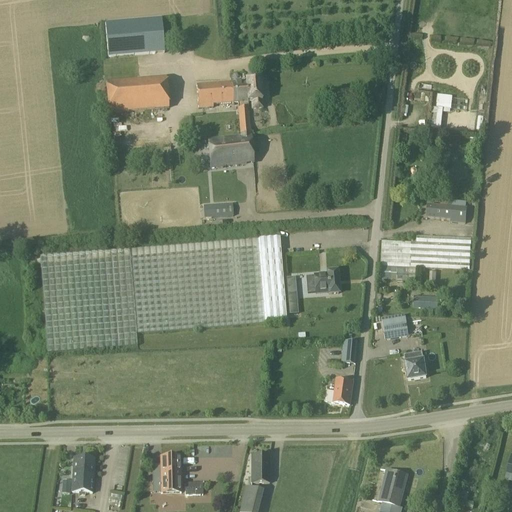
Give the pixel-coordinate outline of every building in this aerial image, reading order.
[(104,27),(107,60),(163,55),(160,22),(104,27)] [(166,79),(107,84),(109,114),(169,109),(166,79)] [(249,108),(259,108),(258,101),(261,101),(260,81),(196,86),(198,110),(213,109),(213,107),(239,105),(242,138),(208,140),(210,168),(253,165),(249,108)] [(452,221),(451,224),(466,225),(468,211),(452,210),(452,208),(429,206),(427,218),(452,221)] [(382,242),(380,268),(469,272),(470,240),(416,237),(416,244),(382,242)] [(279,239),(65,256),(39,258),(47,354),(73,352),(137,348),(136,335),(286,323),(279,239)] [(337,272),(327,273),(327,275),(314,276),(316,295),(329,293),(329,295),(339,295),(337,272)] [(298,314),(296,297),(288,297),(290,315),(298,314)] [(414,297),(413,308),(437,309),(437,298),(414,297)] [(404,316),(382,319),(385,341),(407,337),(404,316)] [(357,343),(354,343),(344,342),(342,362),(328,360),(327,368),(343,369),(343,364),(356,365),(357,343)] [(422,354),(405,357),(409,382),(427,379),(422,354)] [(353,383),(336,380),(334,394),(326,393),(325,403),(350,407),(353,383)] [(251,485),(269,485),(269,457),(251,457),(251,485)] [(153,495),(161,495),(181,494),(180,458),(160,458),(160,467),(152,468),(153,495)] [(74,459),(72,483),(72,494),(92,495),(94,460),(74,459)] [(381,511),(395,511),(397,508),(399,508),(403,492),(401,491),(405,479),(395,477),(396,474),(387,472),(383,484),(384,485),(379,503),(384,504),(381,511)] [(203,495),(203,483),(185,483),(185,495),(203,495)] [(257,511),(263,493),(246,489),(240,511),(257,511)]
